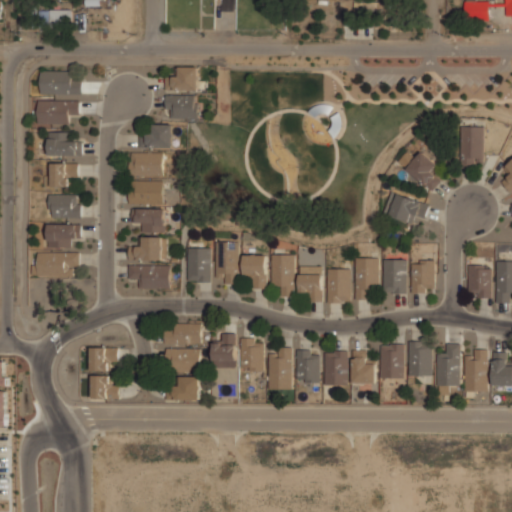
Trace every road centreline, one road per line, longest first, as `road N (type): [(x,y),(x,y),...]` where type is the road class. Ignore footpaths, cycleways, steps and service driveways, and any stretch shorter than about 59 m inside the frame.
road 1 (residential): [(61,427),(40,375),(50,338),(129,306),(232,307),(303,325),(449,316),(511,325)]
road 2 (residential): [(511,49),(13,47)]
road 3 (residential): [(511,420),(99,415),(61,427)]
road 4 (residential): [(13,47),(0,344)]
road 5 (residential): [(107,313),(106,145),(112,117),(130,95)]
